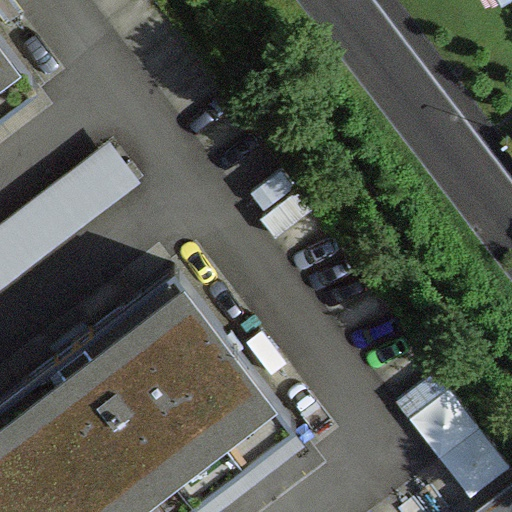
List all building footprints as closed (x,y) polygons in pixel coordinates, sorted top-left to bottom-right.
[(0,38),(0,110),(34,85),(0,38)] [(117,137),(0,222),(0,290),(149,182),(117,137)] [(185,277),(0,416),(0,440),(54,511),(168,511),(292,419),(185,277)] [(54,511),(0,440),(0,511),(54,511)] [(511,511),(511,481),(472,511),(511,511)]
